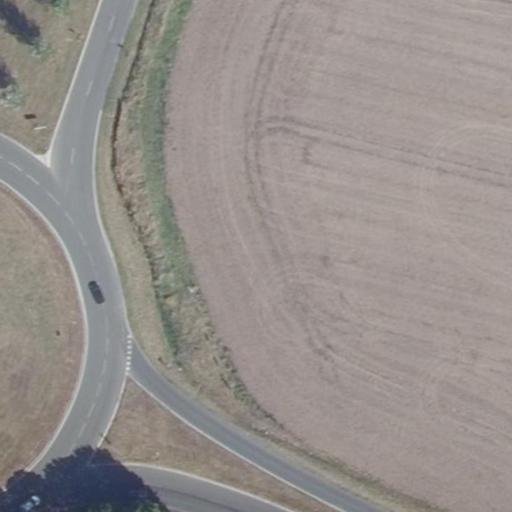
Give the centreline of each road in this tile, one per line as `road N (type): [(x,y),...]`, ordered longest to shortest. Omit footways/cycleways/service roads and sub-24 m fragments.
road 1 (secondary): [(365,511),(200,419),(106,329)]
road 2 (secondary): [(70,221),(75,135),(119,0)]
road 3 (secondary): [(43,486),(158,484),(247,511)]
road 4 (secondary): [(43,486),(91,414),(106,329)]
